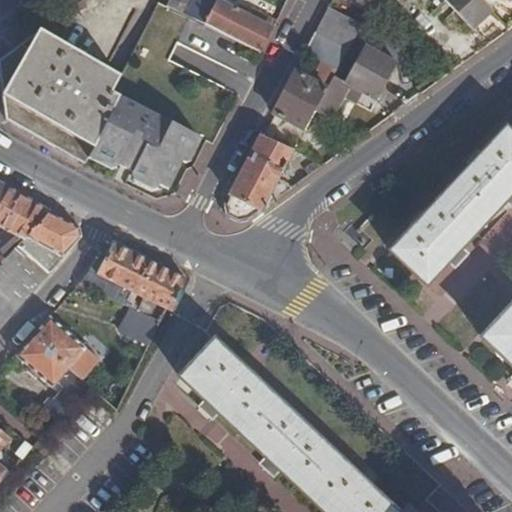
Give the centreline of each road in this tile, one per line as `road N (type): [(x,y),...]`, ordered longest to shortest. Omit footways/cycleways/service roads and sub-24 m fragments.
road 1 (tertiary): [(220,262),(300,292),(511,484)]
road 2 (residential): [(220,262),(283,227),(511,50)]
road 3 (residential): [(42,511),(117,428),(220,262)]
road 4 (unclassified): [(310,0),(176,241)]
road 5 (residential): [(0,342),(110,209)]
road 6 (tertiary): [(0,153),(110,209)]
